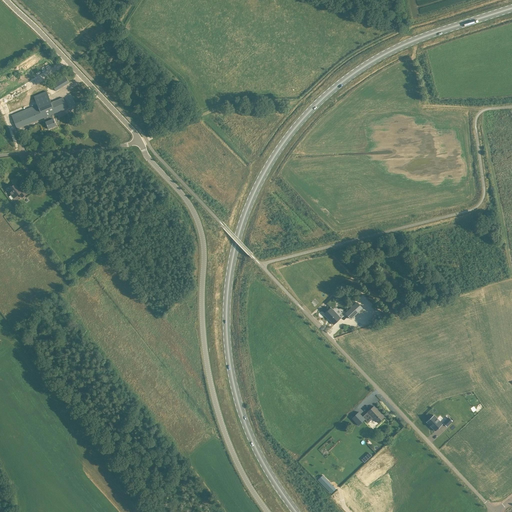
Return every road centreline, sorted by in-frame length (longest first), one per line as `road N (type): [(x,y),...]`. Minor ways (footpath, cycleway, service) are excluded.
road 1 (primary): [(295,511),(257,452),(229,366),(227,287),(247,206),(291,131),(347,78),(386,52),(511,7)]
road 2 (unclassified): [(140,141),(196,219),(209,381),(234,456),(267,511)]
road 3 (residential): [(495,511),(303,310)]
road 4 (unclassified): [(140,141),(6,0)]
road 5 (track): [(294,102),(224,105),(146,139)]
road 6 (unclassified): [(0,156),(140,141)]
